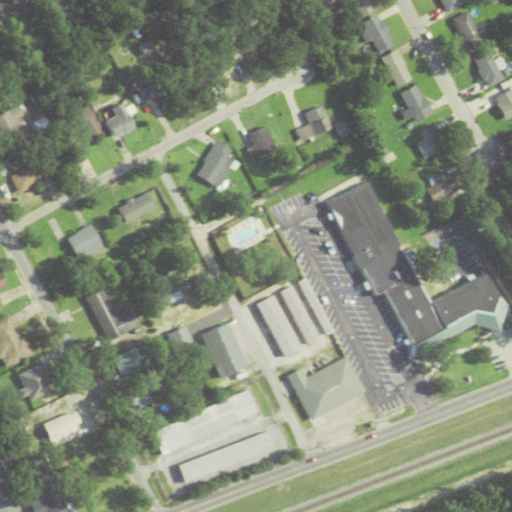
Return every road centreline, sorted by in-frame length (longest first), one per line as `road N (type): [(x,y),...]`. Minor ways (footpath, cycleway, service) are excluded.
road 1 (secondary): [(185,511),(511,386)]
road 2 (residential): [(152,154),(312,463)]
road 3 (residential): [(7,232),(305,71)]
road 4 (residential): [(157,511),(0,218)]
road 5 (residential): [(402,0),(493,169)]
